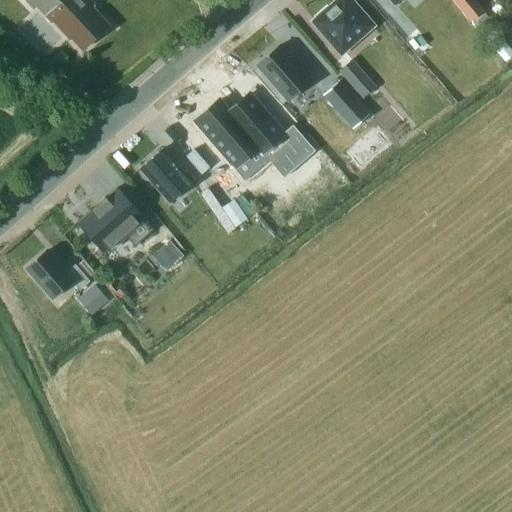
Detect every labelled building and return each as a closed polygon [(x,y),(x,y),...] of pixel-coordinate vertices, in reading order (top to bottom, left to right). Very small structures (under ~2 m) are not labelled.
[(28,0),(55,27),(56,26),(72,44),(73,42),(85,54),(113,28),(92,5),(94,3),(91,0),(28,0)] [(326,6),(314,16),(317,19),(315,21),(340,52),(344,49),(371,26),(348,0),(340,0),(329,9),(326,6)] [(484,8),(477,0),(456,0),(472,19),(484,8)] [(489,20),(483,13),(476,18),(482,26),(489,20)] [(56,46),(41,34),(44,30),(27,17),(19,28),(51,52),(56,46)] [(427,64),(445,50),(421,21),(404,36),(427,64)] [(511,56),(511,49),(492,26),(483,34),(506,61),(511,56)] [(280,46),(257,65),(287,101),(310,81),(280,46)] [(352,60),(339,71),(363,98),(375,87),(352,60)] [(340,81),(323,95),(352,128),(369,114),(340,81)] [(315,150),(293,125),(284,132),(250,94),(230,112),(219,100),(194,122),(234,167),(257,147),(284,177),(315,150)] [(389,144),(375,129),(363,139),(377,155),(389,144)] [(163,149),(140,169),(169,202),(192,182),(163,149)] [(204,198),(220,220),(244,202),(206,152),(188,166),(210,194),(204,198)] [(91,211),(78,222),(104,252),(124,234),(135,246),(154,230),(117,188),(106,197),(105,196),(104,197),(105,198),(92,210),(91,209),(90,210),(91,211)] [(184,257),(170,242),(161,250),(175,265),(184,257)] [(48,249),(26,267),(52,297),(72,280),(80,290),(90,281),(75,264),(66,271),(48,249)] [(109,300),(94,284),(80,296),(95,312),(109,300)] [(63,339),(80,325),(72,315),(54,329),(63,339)]
